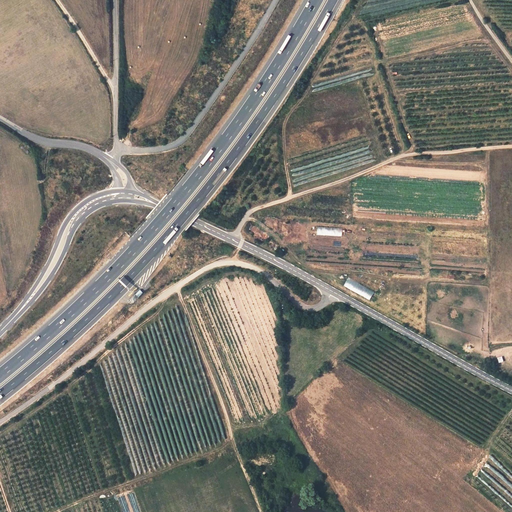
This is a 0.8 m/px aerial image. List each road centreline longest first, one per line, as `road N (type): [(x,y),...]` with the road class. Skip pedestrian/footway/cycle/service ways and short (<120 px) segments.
road 1 (motorway): [(0,396),(91,318),(194,206),(248,138),(333,0)]
road 2 (motorway): [(316,0),(183,196),(98,288),(0,375)]
road 3 (residential): [(0,422),(158,297),(210,266),(253,268),(308,309),(332,291)]
road 4 (track): [(511,147),(409,154),(250,210),(233,240)]
road 5 (track): [(261,511),(175,285)]
road 6 (tertiary): [(126,195),(332,291)]
road 7 (tertiary): [(332,291),(511,391)]
road 8 (tertiary): [(0,334),(50,276),(80,216),(126,195)]
road 9 (unclassified): [(114,0),(111,162)]
road 10 (residential): [(0,119),(111,162)]
